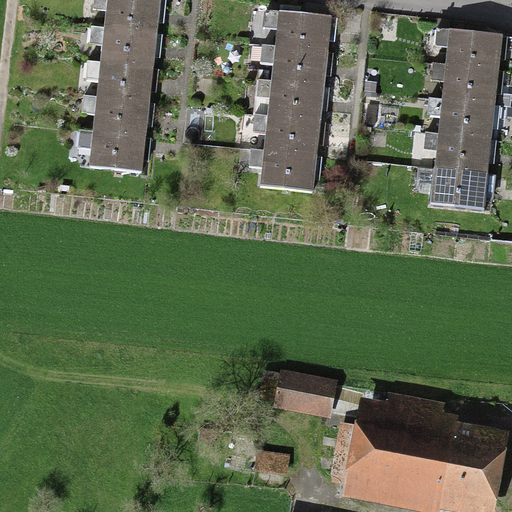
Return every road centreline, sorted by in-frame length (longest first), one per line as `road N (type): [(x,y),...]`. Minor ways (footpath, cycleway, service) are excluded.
road 1 (track): [(368,511),(326,496),(280,419),(241,402),(135,374),(0,353)]
road 2 (residential): [(372,0),(511,16)]
